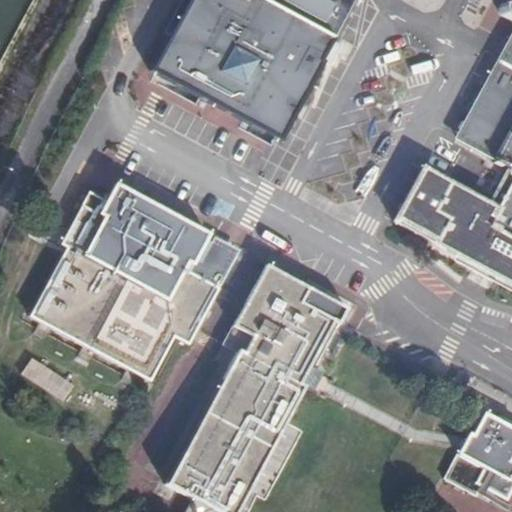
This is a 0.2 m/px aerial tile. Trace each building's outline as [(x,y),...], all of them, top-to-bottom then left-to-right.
[(277,140),(352,0),(185,0),(147,70),(277,140)] [(511,3),(510,9),(503,8),(500,11),(498,16),(498,20),(511,27),(511,36),(459,141),(506,166),(486,203),(423,173),(395,227),(511,288),(511,3)] [(207,240),(117,191),(103,217),(84,206),(57,255),(66,260),(29,328),(133,385),(165,326),(180,334),(224,254),(205,243),(207,240)] [(339,308),(259,265),(216,346),(231,354),(160,486),(185,499),(178,511),(243,511),(250,498),(260,506),(299,433),(280,422),(300,385),(292,381),(327,316),(333,319),(339,308)] [(511,474),(511,427),(475,408),(439,479),(495,507),(511,474)]
